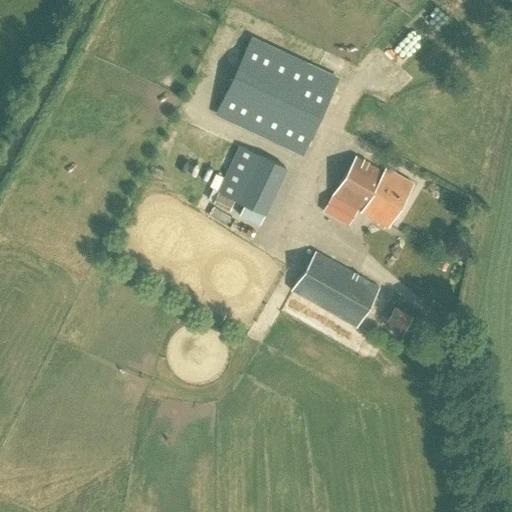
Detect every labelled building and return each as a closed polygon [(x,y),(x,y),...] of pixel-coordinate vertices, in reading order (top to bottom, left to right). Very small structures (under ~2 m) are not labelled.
[(302,156),(339,78),(251,36),(214,114),(302,156)] [(265,216),(287,168),(239,146),(217,193),(265,216)] [(384,172),(355,156),(331,196),(361,212),(360,212),(387,228),(412,184),(385,169),(384,172)] [(355,328),(379,288),(315,252),(290,291),(355,328)] [(394,308),(387,320),(404,330),(412,317),(394,308)]
